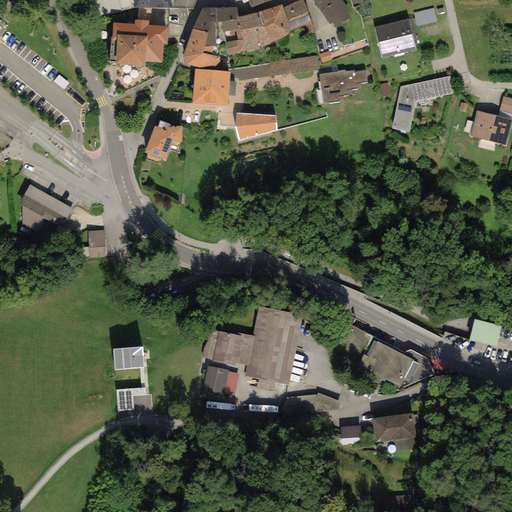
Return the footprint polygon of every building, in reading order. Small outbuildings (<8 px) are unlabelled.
[(118,0),(121,12),(134,8),(132,0),(118,0)] [(132,0),(134,8),(169,9),(169,0),(132,0)] [(302,0),(300,0),(283,8),(291,30),(311,23),(302,0)] [(349,11),(341,0),(312,0),(330,25),(332,23),(335,28),(349,18),(346,13),(349,11)] [(282,5),(258,12),(262,26),(270,44),(286,36),(291,30),(283,8),(282,5)] [(237,7),(215,8),(216,22),(221,21),(222,31),(235,30),(239,29),(237,17),(238,17),(237,7)] [(215,8),(202,8),(192,29),(208,31),(210,22),(214,22),(216,22),(215,8)] [(415,15),(419,28),(439,23),(435,10),(415,15)] [(258,12),(238,17),(237,17),(239,29),(262,26),(258,12)] [(135,24),(113,23),(113,37),(110,37),(109,62),(115,63),(115,65),(145,66),(145,62),(162,63),(164,44),(167,44),(168,26),(148,25),(148,21),(135,20),(135,24)] [(400,21),(370,27),(376,56),(406,51),(400,21)] [(216,46),(214,22),(210,22),(208,31),(204,47),(213,46),(216,46)] [(262,26),(239,29),(235,30),(238,40),(225,42),(227,56),(247,53),(270,44),(262,26)] [(208,31),(192,29),(183,56),(187,64),(197,68),(212,65),(214,66),(219,62),(219,56),(211,54),(213,46),(204,47),(208,31)] [(332,54),(322,56),(324,64),(333,62),(332,54)] [(318,56),(229,70),(238,81),(319,69),(318,56)] [(220,71),(195,70),(193,103),(227,106),(228,95),(229,82),(230,72),(220,71)] [(345,70),(319,74),(323,103),(344,100),(343,95),(352,94),(352,89),(361,88),(361,84),(367,83),(365,71),(356,72),(355,72),(355,70),(345,71),(345,70)] [(69,83),(59,75),(53,82),(63,90),(69,83)] [(450,77),(400,87),(392,128),(410,132),(416,102),(453,94),(450,77)] [(236,82),(229,82),(228,95),(235,96),(236,82)] [(511,99),(503,97),(499,110),(511,114),(511,99)] [(511,120),(476,111),(470,136),(505,145),(511,120)] [(276,116),(236,113),(234,126),(238,141),(276,131),(276,116)] [(166,131),(155,127),(145,153),(165,160),(172,140),(181,143),(182,127),(169,127),(166,131)] [(74,210),(30,185),(19,205),(22,207),(22,224),(38,233),(43,223),(60,233),(74,210)] [(90,233),(90,259),(109,259),(108,233),(90,233)] [(258,306),(252,336),(255,336),(249,366),(246,365),(244,376),(258,379),(256,387),(271,391),(273,382),(288,385),(302,315),(258,306)] [(503,326),(474,320),(469,341),(498,348),(503,326)] [(404,353),(347,323),(332,353),(358,366),(355,372),(379,384),(382,380),(385,381),(386,379),(400,386),(401,384),(414,361),(403,355),(404,353)] [(203,348),(202,357),(213,359),(212,362),(234,367),(234,363),(246,365),(249,366),(255,336),(252,336),(238,332),(238,335),(211,329),(203,348)] [(142,347),(112,350),(114,370),(144,368),(142,347)] [(404,353),(403,355),(414,361),(401,384),(405,387),(429,376),(433,375),(434,373),(426,359),(410,350),(404,353)] [(229,370),(206,365),(200,398),(221,402),(222,394),(233,396),(238,374),(228,372),(229,370)] [(145,388),(116,390),(118,420),(152,417),(151,395),(145,395),(145,388)] [(341,403),(318,394),(317,395),(309,415),(335,413),(341,403)] [(279,418),(309,415),(317,395),(286,398),(279,418)] [(412,414),(372,418),(375,442),(395,440),(396,451),(417,448),(415,436),(420,436),(417,415),(412,416),(412,414)] [(361,446),(361,429),(342,429),(342,446),(361,446)]
